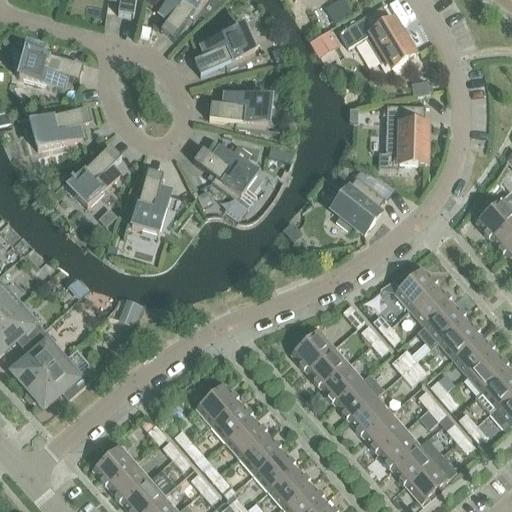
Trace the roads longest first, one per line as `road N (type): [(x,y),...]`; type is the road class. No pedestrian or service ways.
road 1 (residential): [(236,328),(333,284),(420,228),(442,198),(461,133),(460,79),(418,0)]
road 2 (residential): [(28,474),(236,328)]
road 3 (residential): [(392,511),(236,328)]
road 4 (residential): [(124,54),(117,93),(127,126),(144,145),(169,150),(179,131),(178,102),(160,72)]
road 5 (residential): [(124,54),(0,12)]
